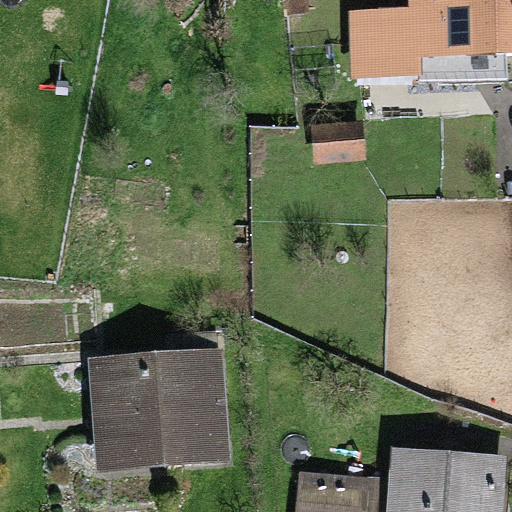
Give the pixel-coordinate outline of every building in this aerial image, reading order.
[(511,0),(408,0),(411,56),(511,52),(511,0)] [(398,16),(344,22),(350,80),(404,74),(398,16)] [(353,129),(298,133),(300,162),(355,158),(353,129)] [(209,363),(77,369),(81,464),(213,458),(209,363)] [(493,511),(495,466),(383,462),(381,511),(493,511)]
